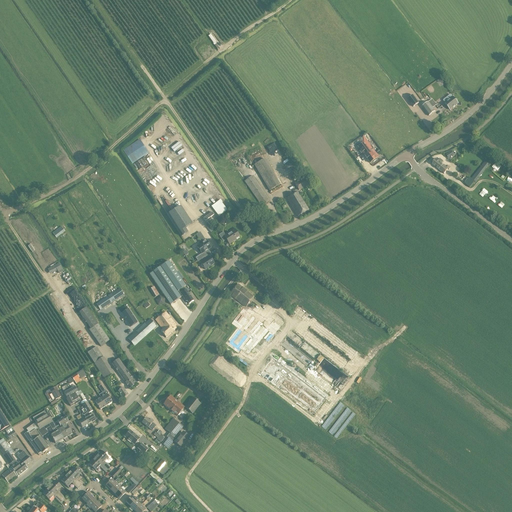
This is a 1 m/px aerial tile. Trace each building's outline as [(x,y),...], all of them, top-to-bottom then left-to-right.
[(442,77),(437,81),(441,86),(446,82),(442,77)] [(419,103),(413,95),(407,100),(413,107),(419,103)] [(450,95),(444,100),(443,101),(444,101),(445,103),(445,104),(450,110),(458,104),(453,97),(453,98),(451,95),(450,95)] [(436,105),(432,100),(422,107),(429,116),(435,111),(432,108),(436,105)] [(354,142),(370,163),(373,161),(376,160),(375,159),(378,157),(363,136),(354,142)] [(141,139),(123,150),(132,164),(149,154),(141,139)] [(182,159),(186,167),(194,162),(190,155),(182,159)] [(270,191),(280,185),(264,159),(254,165),(270,191)] [(449,170),(450,168),(448,166),(447,168),(441,164),(443,161),(440,159),(438,161),(436,159),(432,164),(444,174),(448,169),(449,170)] [(464,183),(471,188),(489,164),(485,161),(472,178),(469,176),(464,183)] [(497,162),(493,167),(498,171),(501,166),(497,162)] [(262,206),(269,200),(252,176),(245,181),(262,206)] [(299,190),(308,185),(304,177),(294,183),(299,190)] [(298,216),(308,210),(298,192),(287,199),(298,216)] [(219,216),(228,210),(220,200),(212,206),(219,216)] [(171,211),(177,209),(173,202),(168,204),(171,211)] [(181,237),(188,232),(185,228),(192,224),(181,207),(167,215),(181,237)] [(61,226),(53,233),(56,238),(65,231),(61,226)] [(233,240),(239,236),(235,230),(226,235),(223,232),(219,235),(223,242),(226,240),(229,244),(233,241),(233,240)] [(207,254),(207,255),(210,253),(208,250),(211,248),(206,241),(197,247),(202,254),(195,258),(197,261),(207,254)] [(207,254),(197,261),(199,263),(200,263),(205,270),(214,264),(209,257),(207,255),(207,254)] [(177,292),(186,286),(169,261),(153,272),(174,302),(181,298),(177,292)] [(61,266),(59,263),(47,269),(50,274),(57,271),(59,274),(63,271),(61,266)] [(245,307),(254,296),(238,284),(230,294),(245,307)] [(155,297),(159,295),(154,287),(150,290),(155,297)] [(118,290),(97,304),(101,310),(122,296),(118,290)] [(189,304),(193,301),(186,290),(180,294),(186,301),(187,301),(189,304)] [(160,296),(156,300),(159,305),(164,304),(165,299),(160,296)] [(101,347),(109,341),(86,308),(79,313),(91,329),(89,330),(101,347)] [(127,308),(119,314),(130,327),(138,321),(127,308)] [(225,344),(239,353),(250,337),(252,339),(263,323),(257,318),(246,334),(240,330),(251,314),(243,308),(232,324),(236,327),(225,344)] [(166,337),(178,327),(166,312),(156,320),(163,329),(161,331),(166,337)] [(277,315),(246,352),(254,359),(285,322),(277,315)] [(146,335),(156,326),(150,320),(140,328),(128,339),(135,346),(146,335)] [(263,325),(252,339),(251,338),(242,349),(246,352),(265,326),(263,325)] [(334,343),(332,345),(351,358),(357,350),(345,342),(345,343),(342,341),(343,339),(333,332),(329,337),(333,340),(332,341),(334,343)] [(309,366),(313,361),(301,351),(302,349),(292,342),(291,344),(284,338),(279,345),(309,366)] [(336,351),(321,341),(318,345),(320,346),(317,350),(329,358),(330,357),(332,355),(335,357),(335,356),(333,355),(336,351)] [(95,363),(103,357),(97,347),(88,353),(95,363)] [(313,417),(329,394),(274,354),(258,377),(313,417)] [(315,370),(341,389),(350,376),(324,358),(315,370)] [(123,379),(130,375),(118,359),(112,364),(123,379)] [(130,375),(123,379),(129,388),(139,382),(135,376),(132,378),(130,375)] [(69,384),(62,388),(65,393),(67,398),(80,391),(78,388),(76,389),(75,387),(71,389),(69,384)] [(99,395),(101,398),(106,406),(112,402),(107,394),(109,393),(105,389),(104,390),(101,385),(99,387),(103,393),(99,395)] [(51,398),(48,399),(51,405),(57,402),(55,399),(61,396),(56,387),(50,390),(51,393),(52,393),(55,399),(52,401),(51,398)] [(123,398),(128,394),(123,388),(118,391),(123,398)] [(80,391),(67,398),(66,398),(70,405),(71,406),(73,405),(73,404),(75,403),(75,404),(80,402),(77,397),(82,394),(80,391)] [(163,404),(168,408),(177,416),(184,407),(171,396),(163,404)] [(185,407),(186,408),(192,413),(200,403),(193,397),(185,407)] [(106,406),(101,398),(95,401),(100,409),(102,408),(106,406)] [(83,413),(82,414),(82,415),(84,415),(85,415),(88,413),(88,414),(92,411),(91,408),(88,404),(90,402),(89,400),(87,402),(82,405),(84,408),(84,409),(82,410),(83,413)] [(0,431),(9,426),(0,411),(0,431)] [(85,415),(84,415),(86,418),(85,419),(88,425),(95,420),(92,415),(89,416),(88,414),(88,413),(85,415)] [(50,419),(48,415),(35,422),(39,430),(38,431),(42,437),(48,433),(44,428),(49,425),(49,424),(52,422),(50,419)] [(58,421),(62,426),(66,424),(69,422),(65,417),(58,421)] [(152,431),(156,427),(152,424),(154,422),(151,420),(150,421),(146,418),(142,424),(148,429),(152,431)] [(87,425),(88,425),(85,419),(79,423),(82,428),(85,427),(88,426),(87,425)] [(175,437),(183,427),(173,419),(165,429),(170,433),(175,437)] [(63,439),(68,437),(68,436),(63,428),(62,426),(58,421),(57,421),(59,425),(56,427),(58,430),(58,431),(60,434),(63,439)] [(49,424),(49,425),(54,434),(51,436),(56,444),(63,439),(60,434),(58,431),(58,430),(56,427),(55,428),(52,422),(49,424)] [(68,436),(68,437),(72,434),(66,424),(62,426),(63,428),(68,436)] [(24,435),(39,456),(42,454),(48,450),(40,437),(35,431),(37,429),(33,425),(26,430),(28,432),(24,435)] [(8,435),(7,435),(10,440),(16,436),(13,431),(8,435)] [(139,439),(130,431),(124,438),(127,440),(127,441),(130,444),(130,443),(134,446),(139,439)] [(180,447),(189,437),(183,432),(174,442),(180,447)] [(170,433),(166,437),(168,439),(173,442),(176,438),(175,437),(170,433)] [(168,439),(163,445),(168,448),(173,442),(168,439)] [(19,467),(17,468),(14,464),(17,463),(11,455),(14,453),(11,449),(11,450),(3,440),(0,441),(0,449),(4,455),(3,456),(18,477),(28,469),(25,466),(31,462),(23,452),(17,457),(21,461),(17,465),(19,467)] [(148,450),(141,444),(137,449),(144,454),(148,450)] [(95,458),(108,471),(110,468),(104,462),(108,458),(104,454),(107,452),(104,448),(101,451),(101,452),(95,458)] [(108,471),(95,458),(89,465),(93,468),(94,470),(95,471),(99,467),(105,473),(108,471)] [(163,476),(168,469),(164,466),(166,463),(162,460),(154,469),(163,476)] [(9,471),(2,476),(8,484),(16,477),(10,470),(11,469),(8,464),(6,466),(8,469),(9,471)] [(74,468),(68,475),(80,487),(83,485),(77,479),(81,475),(80,474),(82,472),(78,467),(76,470),(74,468)] [(118,469),(112,476),(114,478),(121,471),(118,469)] [(80,487),(68,475),(61,481),(68,488),(72,484),(78,490),(80,487)] [(110,491),(116,485),(120,481),(118,479),(114,483),(112,480),(106,486),(110,491)] [(49,488),(63,502),(66,499),(58,492),(62,488),(55,481),(49,488)] [(138,485),(136,483),(127,492),(129,494),(138,485)] [(116,485),(110,491),(115,495),(121,489),(122,488),(120,486),(119,487),(116,485)] [(63,502),(49,488),(42,494),(49,501),(53,497),(61,504),(63,502)] [(121,489),(115,495),(119,500),(127,492),(125,491),(124,492),(121,489)] [(86,504),(92,498),(88,494),(82,500),(86,504)] [(137,498),(134,500),(132,497),(126,503),(131,508),(136,502),(139,499),(137,498)] [(92,498),(86,504),(91,508),(97,502),(92,498)] [(156,503),(157,504),(157,503),(155,501),(148,509),(149,510),(156,503)] [(97,502),(91,508),(94,511),(96,511),(101,507),(97,502)] [(141,502),(139,504),(136,502),(131,508),(134,511),(141,506),(143,504),(141,502)] [(156,503),(149,510),(150,511),(152,511),(159,506),(157,504),(156,503)]
